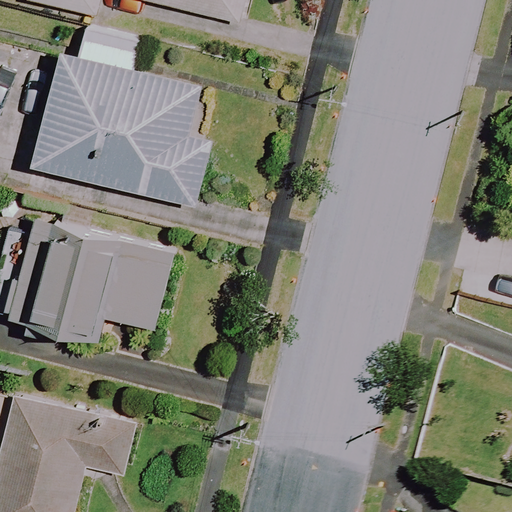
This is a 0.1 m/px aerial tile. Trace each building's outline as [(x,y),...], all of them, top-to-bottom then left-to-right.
[(248,0),(48,0),(90,11),(92,0),(187,0),(245,15),(248,0)] [(142,40),(89,27),(81,57),(60,52),(31,165),(195,205),(211,142),(189,136),(201,88),(134,71),(142,40)] [(174,253),(30,216),(5,313),(103,338),(108,316),(154,328),(174,253)] [(203,372),(162,364),(154,404),(196,412),(203,372)] [(137,423),(12,391),(0,439),(0,511),(73,511),(86,464),(123,474),(137,423)]
